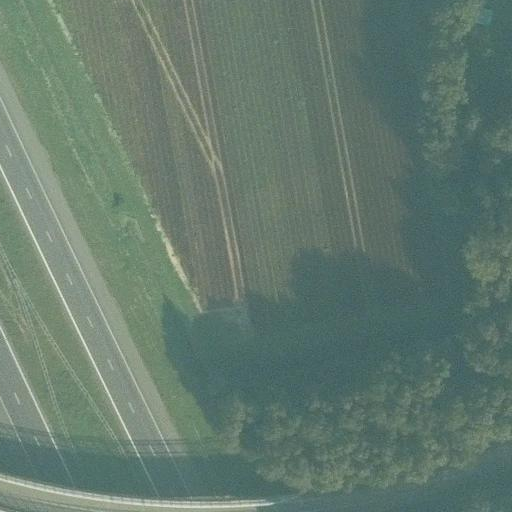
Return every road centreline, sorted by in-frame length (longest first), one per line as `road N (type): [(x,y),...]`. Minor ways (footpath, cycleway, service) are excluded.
road 1 (tertiary): [(511,455),(392,487),(275,505),(152,506),(0,481)]
road 2 (motorway): [(181,511),(0,129)]
road 3 (motorway): [(0,361),(69,511)]
